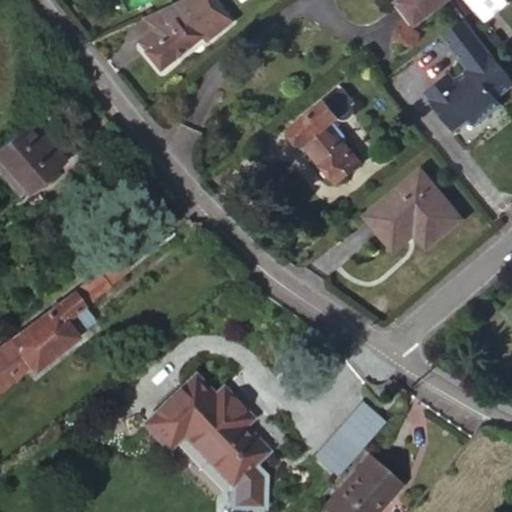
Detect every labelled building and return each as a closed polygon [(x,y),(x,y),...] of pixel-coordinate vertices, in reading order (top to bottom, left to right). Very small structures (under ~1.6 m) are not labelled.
[(170,9),(167,5),(144,16),(154,27),(144,35),(152,45),(146,50),(161,66),(194,39),(198,44),(207,36),(212,32),(205,24),(210,20),(193,0),(187,0),(177,8),(175,5),(170,9)] [(446,0),(400,0),(399,1),(417,23),(446,0)] [(475,0),(489,16),(497,9),(489,0),(475,0)] [(489,0),(497,9),(507,0),(489,0)] [(216,28),(210,20),(205,24),(212,32),(216,28)] [(511,90),(511,76),(468,20),(447,38),(473,69),(453,85),(449,80),(431,95),(462,132),(478,119),(482,125),(509,103),(504,98),(511,90)] [(354,105),(340,89),(293,127),(291,132),(291,134),(301,145),(308,144),(325,165),(324,169),(325,171),(326,174),(327,176),(329,178),(331,178),(334,178),(337,179),(339,182),(363,163),(338,134),(332,138),(325,130),(354,105)] [(45,129),(35,116),(30,119),(40,133),(45,129)] [(45,139),(40,133),(30,119),(20,127),(0,143),(0,164),(22,194),(61,163),(43,141),(45,139)] [(459,215),(420,167),(365,213),(382,233),(404,216),(415,228),(427,243),(459,215)] [(404,216),(382,233),(393,246),(408,234),(415,228),(404,216)] [(117,257),(97,272),(107,284),(127,269),(117,257)] [(105,286),(107,284),(97,272),(71,292),(82,305),(105,286)] [(52,307),(70,331),(90,315),(82,305),(71,292),(52,307)] [(20,354),(29,365),(31,369),(74,336),(70,331),(52,307),(9,340),(20,354)] [(0,369),(20,354),(9,340),(1,347),(0,347),(0,369)] [(0,387),(29,365),(20,354),(0,369),(0,387)] [(212,395),(193,375),(144,421),(166,444),(180,432),(228,483),(265,448),(240,423),(247,416),(220,388),(212,395)] [(331,474),(378,421),(359,404),(312,457),(331,474)] [(319,507),(325,511),(369,511),(394,483),(363,457),(319,507)]
